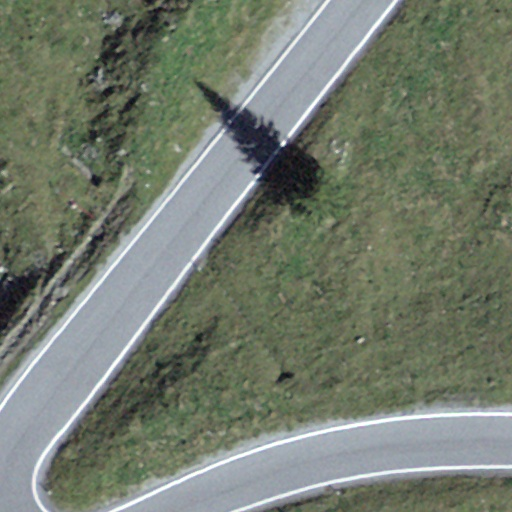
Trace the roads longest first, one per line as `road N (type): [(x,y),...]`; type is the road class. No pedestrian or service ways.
road 1 (secondary): [(9,511),(5,480),(28,424),(362,0)]
road 2 (secondary): [(511,436),(355,449),(280,467),(169,511)]
